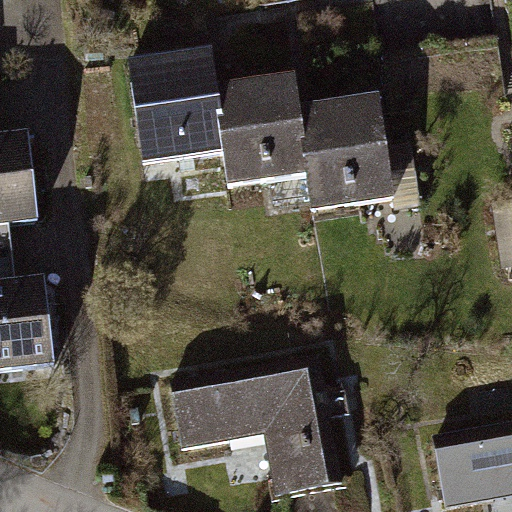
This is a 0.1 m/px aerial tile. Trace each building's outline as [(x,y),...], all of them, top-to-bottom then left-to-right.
[(210,55),(129,67),(145,174),(226,162),(215,88),(210,55)] [(296,76),(215,88),(226,162),(231,195),(312,183),(301,110),(296,76)] [(381,98),(301,110),(312,183),(317,217),(397,205),(381,98)] [(0,235),(7,235),(33,232),(24,143),(0,145),(0,235)] [(7,235),(0,235),(0,383),(50,379),(41,290),(13,293),(7,235)] [(319,365),(176,390),(187,451),(269,437),(280,502),(341,492),(319,365)] [(511,428),(447,440),(458,501),(511,491),(511,428)]
